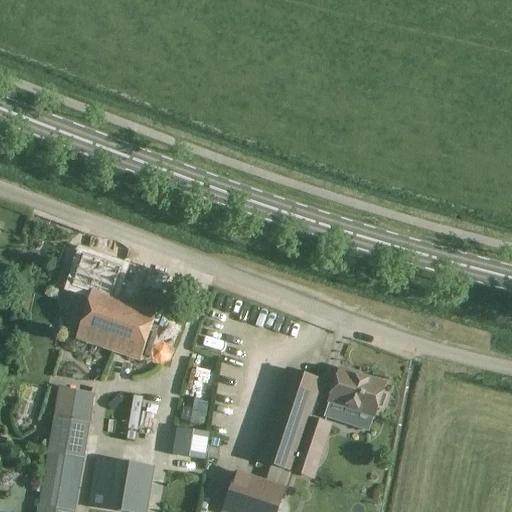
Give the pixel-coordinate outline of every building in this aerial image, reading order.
[(120,269),(82,256),(71,286),(90,292),(74,339),(138,361),(149,330),(164,335),(173,310),(157,305),(154,314),(109,298),(120,269)] [(320,381),(287,370),(272,415),(255,467),(278,475),(280,468),(290,472),(305,426),(320,381)] [(384,385),(338,370),(327,403),(373,419),(376,408),(382,410),(386,396),(381,394),(384,385)] [(70,511),(91,394),(58,388),(35,511),(70,511)] [(331,426),(310,419),(298,457),(319,464),(331,426)] [(177,427),(173,455),(204,460),(209,432),(177,427)] [(145,511),(154,470),(95,458),(86,504),(123,511),(145,511)] [(236,475),(223,511),(277,511),(285,490),(236,475)]
